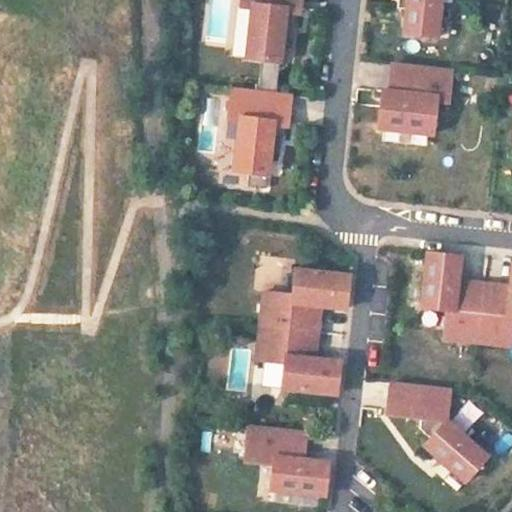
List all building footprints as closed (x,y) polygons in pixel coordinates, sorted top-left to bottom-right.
[(300,0),(240,0),(240,6),(252,7),(246,58),(280,62),(283,37),(291,38),(292,24),(283,23),(285,11),(299,12),(300,0)] [(397,0),(396,7),(407,9),(404,33),(435,37),(439,2),(439,0),(397,0)] [(263,62),(260,86),(277,88),(279,63),(263,62)] [(451,71),(391,65),(388,96),(381,95),(378,129),(432,135),(436,101),(448,102),(451,71)] [(291,95),(231,89),(227,120),(240,121),(234,172),(249,174),(247,186),(266,189),(270,151),(278,152),(280,138),(271,137),(272,125),(287,127),(291,95)] [(462,256),(429,252),(424,304),(449,307),(445,335),(478,338),(484,283),(459,280),(462,256)] [(508,286),(484,283),(478,338),(509,341),(511,316),(511,260),(511,261),(508,286)] [(291,294),(262,291),(259,326),(317,332),(320,306),(345,309),(349,275),(294,269),(291,294)] [(231,323),(212,320),(211,333),(229,335),(231,323)] [(317,332),(259,326),(255,361),(284,364),(281,388),(336,394),(339,361),(314,359),(317,332)] [(447,390),(387,383),(383,415),(419,418),(417,428),(429,438),(422,446),(464,482),(485,457),(444,421),(447,390)] [(306,433),(252,427),(248,460),(275,463),(273,487),(326,493),(329,460),(303,458),(306,433)]
